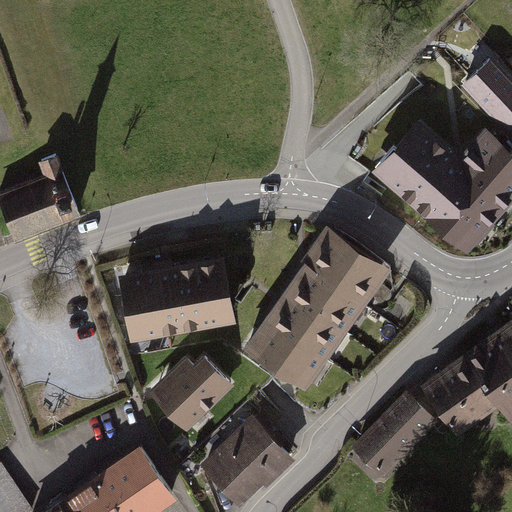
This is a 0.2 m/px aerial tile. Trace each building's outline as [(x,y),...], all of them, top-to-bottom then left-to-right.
[(511,70),(496,53),(461,86),(511,139),(511,70)] [(411,137),(383,173),(477,247),(511,202),(511,146),(435,86),(401,129),(411,137)] [(48,173),(0,192),(0,197),(15,234),(79,208),(56,153),(42,158),(48,173)] [(331,223),(249,342),(311,385),(393,266),(331,223)] [(233,248),(120,268),(132,340),(246,320),(233,248)] [(511,315),(416,383),(454,436),(495,406),(508,423),(511,420),(511,315)] [(198,344),(150,390),(192,433),(240,386),(198,344)] [(403,388),(348,445),(381,477),(437,420),(403,388)] [(280,406),(225,451),(259,493),(315,448),(280,406)] [(139,438),(31,511),(139,511),(173,489),(139,438)]
